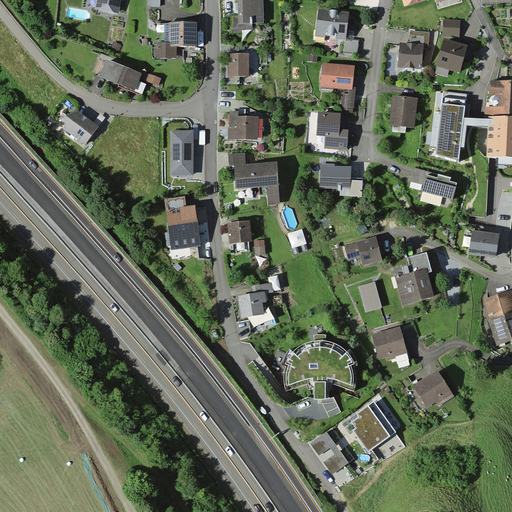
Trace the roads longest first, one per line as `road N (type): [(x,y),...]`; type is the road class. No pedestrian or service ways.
road 1 (motorway): [(300,511),(228,408),(0,143)]
road 2 (residential): [(208,105),(217,257),(233,346),(343,511)]
road 3 (motorway): [(0,186),(163,371),(264,511)]
road 4 (residential): [(208,105),(144,109),(79,95),(0,12)]
road 5 (track): [(0,310),(61,387),(132,511)]
road 6 (track): [(61,387),(116,428),(192,511)]
road 7 (residential): [(388,0),(368,148)]
